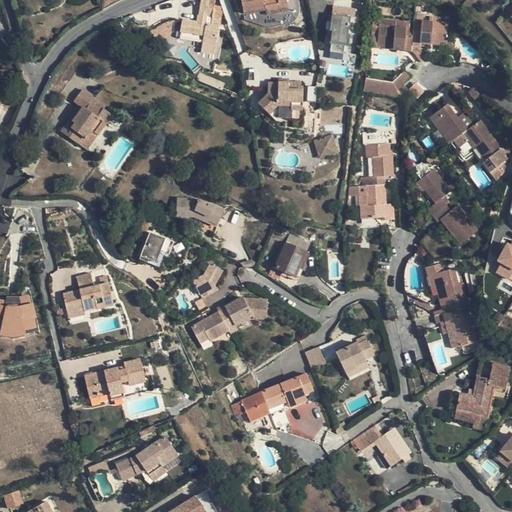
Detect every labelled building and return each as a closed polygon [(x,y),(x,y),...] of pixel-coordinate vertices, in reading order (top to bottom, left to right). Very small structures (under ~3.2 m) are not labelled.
[(200,0),(199,7),(213,9),(213,6),(214,0),(200,0)] [(240,0),(243,14),(266,11),(267,15),(288,11),(287,0),(288,0),(240,0)] [(197,23),(182,21),(180,33),(194,36),(193,41),(201,42),(201,53),(214,55),(221,13),(219,12),(220,7),(213,6),(213,9),(199,7),(197,23)] [(355,11),(335,8),(333,15),(331,14),(329,31),(331,31),(330,42),(346,45),(351,19),(353,19),(355,11)] [(423,43),(430,44),(449,47),(451,25),(442,23),(443,18),(434,17),(433,22),(417,20),(416,28),(413,45),(422,46),(423,43)] [(413,51),(413,45),(416,28),(381,25),(379,46),(413,51)] [(458,51),(452,43),(449,47),(454,53),(458,51)] [(413,51),(422,61),(427,57),(418,47),(413,51)] [(13,54),(3,57),(0,69),(3,68),(4,70),(17,67),(13,54)] [(228,64),(219,63),(218,70),(226,72),(228,64)] [(403,95),(409,89),(405,84),(406,83),(406,82),(414,75),(408,68),(392,81),(367,76),(365,89),(403,95)] [(301,83),(289,83),(278,83),(269,82),(269,94),(259,104),(268,115),(269,114),(278,106),(291,107),(291,110),(302,110),(303,87),(301,87),(301,83)] [(61,133),(78,145),(83,137),(86,140),(92,132),(97,136),(112,115),(103,110),(105,107),(82,90),(75,100),(81,105),(83,107),(72,122),(69,121),(61,133)] [(428,116),(448,141),(460,132),(463,130),(465,128),(456,116),(445,103),(428,116)] [(81,105),(69,121),(72,122),(83,107),(81,105)] [(463,111),(456,116),(465,128),(472,123),(463,111)] [(478,118),(472,123),(465,128),(463,130),(474,145),(484,158),(481,160),(489,171),(500,161),(492,151),(499,146),(500,145),(495,138),(478,118)] [(472,147),(474,145),(463,130),(460,132),(472,147)] [(86,151),(97,136),(92,132),(86,140),(83,137),(78,145),(86,151)] [(499,146),(502,149),(508,144),(500,134),(495,138),(500,145),(499,146)] [(321,157),(337,152),(332,135),(315,141),(321,157)] [(508,144),(502,149),(508,156),(511,149),(508,144)] [(369,180),(370,187),(385,184),(384,178),(393,176),(390,156),(388,156),(386,145),(363,148),(364,160),(371,159),(373,179),(369,180)] [(445,157),(438,149),(433,153),(439,162),(445,157)] [(416,174),(421,180),(430,172),(425,167),(416,174)] [(428,211),(433,216),(446,206),(440,199),(457,184),(449,175),(443,180),(434,169),(430,172),(421,180),(416,184),(417,189),(419,190),(421,192),(423,192),(425,191),(436,204),(428,211)] [(359,195),(360,199),(362,210),(363,211),(364,221),(387,218),(387,211),(389,210),(388,204),(385,184),(370,187),(363,187),(349,190),(348,196),(359,195)] [(196,201),(177,199),(176,217),(194,218),(217,227),(223,212),(196,201)] [(395,203),(388,204),(389,210),(387,211),(387,218),(388,222),(398,220),(395,203)] [(450,211),(446,206),(433,216),(438,222),(441,220),(461,243),(478,230),(457,206),(450,211)] [(261,218),(275,223),(277,217),(263,212),(261,218)] [(144,218),(141,225),(147,227),(149,228),(151,221),(144,218)] [(141,243),(147,227),(141,225),(135,241),(141,243)] [(174,243),(150,233),(139,260),(147,263),(149,260),(157,263),(160,254),(166,256),(167,254),(169,254),(174,243)] [(299,268),(306,253),(310,244),(289,235),(276,268),(296,277),(299,268)] [(511,241),(510,245),(507,243),(496,261),(501,264),(496,272),(508,279),(511,272),(511,241)] [(309,254),(306,253),(299,268),(303,270),(309,254)] [(199,295),(215,286),(214,284),(221,270),(210,263),(203,275),(192,281),(199,295)] [(435,288),(442,314),(456,310),(454,302),(462,299),(454,269),(444,271),(442,264),(424,268),(426,276),(432,275),(435,288)] [(94,286),(91,275),(77,278),(80,291),(63,296),(69,318),(84,315),(84,312),(96,308),(97,310),(114,306),(109,283),(101,284),(94,286)] [(99,277),(101,284),(109,283),(107,275),(99,277)] [(430,289),(435,288),(432,275),(426,276),(430,289)] [(217,289),(215,286),(199,295),(201,298),(217,289)] [(25,330),(38,327),(31,293),(0,299),(0,334),(1,339),(26,334),(25,330)] [(201,298),(199,295),(187,301),(194,315),(207,309),(201,298)] [(191,327),(199,343),(209,338),(210,340),(228,330),(230,333),(238,329),(236,325),(252,316),(253,318),(267,318),(267,300),(244,299),(243,297),(226,306),(224,304),(216,308),(218,312),(207,317),(205,313),(200,316),(202,320),(191,327)] [(473,343),(464,308),(456,310),(442,314),(438,315),(434,316),(436,323),(440,322),(445,321),(448,333),(452,348),(473,343)] [(356,340),(357,342),(358,344),(368,339),(366,335),(356,340)] [(211,342),(210,340),(209,338),(199,343),(201,347),(211,342)] [(357,366),(367,361),(366,359),(376,354),(368,339),(358,344),(357,342),(336,353),(346,373),(357,368),(357,366)] [(319,348),(305,353),(309,363),(323,359),(319,348)] [(323,359),(309,363),(312,370),(326,364),(323,359)] [(129,386),(146,382),(141,360),(124,365),(124,368),(125,371),(119,372),(119,369),(84,378),(90,399),(100,397),(99,393),(108,391),(109,394),(110,401),(125,397),(122,383),(127,381),(129,386)] [(370,367),(367,361),(357,366),(357,368),(346,373),(349,378),(370,367)] [(459,396),(456,409),(475,413),(478,413),(478,414),(486,416),(492,385),(507,387),(510,370),(482,364),(475,399),(459,396)] [(286,399),(287,402),(290,408),(308,401),(306,395),(314,392),(307,375),(232,405),(236,416),(241,415),(247,412),(251,422),(270,415),(268,410),(267,407),(286,399)] [(268,410),(287,402),(286,399),(267,407),(268,410)] [(454,418),(474,422),(475,413),(456,409),(454,418)] [(484,430),(486,416),(478,414),(478,413),(475,413),(474,422),(472,428),(484,430)] [(245,425),(241,415),(236,416),(240,427),(245,425)] [(335,427),(338,435),(347,429),(344,422),(335,427)] [(403,459),(409,455),(411,453),(394,429),(383,437),(375,425),(353,440),(361,452),(376,442),(383,453),(392,466),(403,459)] [(500,451),(511,460),(511,434),(499,450),(500,451)] [(145,470),(148,475),(162,466),(178,455),(165,436),(137,455),(134,448),(104,461),(109,473),(117,470),(121,480),(145,470)] [(510,465),(511,462),(511,460),(500,451),(497,455),(510,465)] [(388,470),(392,466),(383,453),(378,456),(388,470)] [(412,459),(409,455),(403,459),(405,463),(412,459)] [(166,472),(162,466),(148,475),(152,481),(166,472)] [(399,492),(401,495),(413,488),(412,485),(399,492)] [(17,490),(4,495),(8,507),(21,502),(17,490)] [(209,511),(215,509),(204,491),(171,511),(209,511)] [(29,511),(51,511),(46,503),(29,511)] [(144,511),(143,511),(162,511),(157,503),(144,511)]
